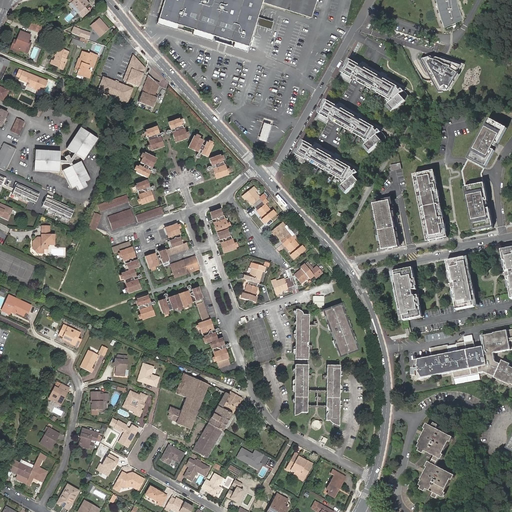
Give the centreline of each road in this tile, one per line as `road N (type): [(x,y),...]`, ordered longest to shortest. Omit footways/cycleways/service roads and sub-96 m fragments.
road 1 (residential): [(373,477),(269,416),(226,320)]
road 2 (tertiary): [(257,166),(107,0)]
road 3 (tertiary): [(373,477),(385,420),(384,358),(349,274)]
road 4 (residential): [(39,508),(64,464),(79,389),(72,352),(32,332)]
road 5 (unclassified): [(268,176),(370,0)]
road 6 (unknown): [(362,14),(443,40),(456,35),(479,0)]
road 7 (residential): [(462,245),(342,264)]
